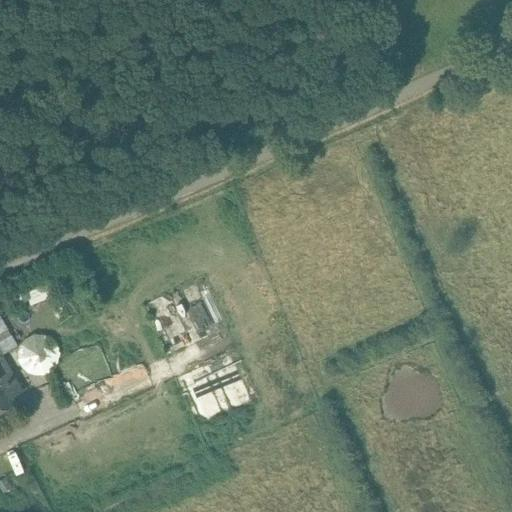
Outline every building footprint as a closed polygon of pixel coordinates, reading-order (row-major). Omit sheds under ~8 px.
[(44,282),(21,288),(25,301),(48,295),(44,282)] [(55,355),(44,332),(15,345),(25,369),(55,355)] [(0,415),(18,405),(12,396),(22,390),(0,352),(0,415)] [(80,407),(148,378),(141,363),(74,392),(80,407)] [(10,490),(5,479),(0,481),(0,486),(4,494),(10,490)]
